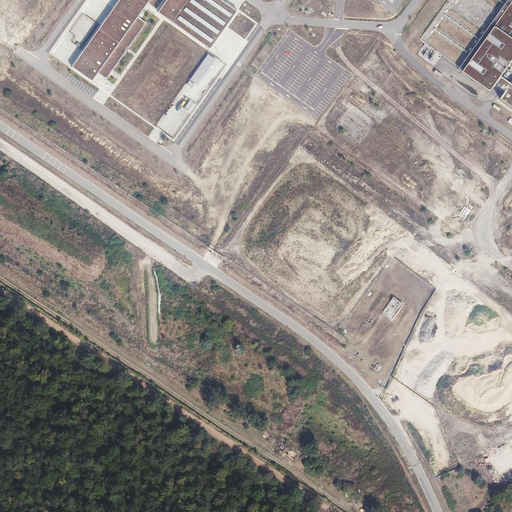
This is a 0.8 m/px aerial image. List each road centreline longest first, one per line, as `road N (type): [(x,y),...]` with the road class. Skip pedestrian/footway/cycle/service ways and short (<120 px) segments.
road 1 (track): [(331,37),(355,70),(483,172),(494,194)]
road 2 (unknown): [(333,511),(159,395)]
road 3 (unknown): [(159,395),(0,289)]
